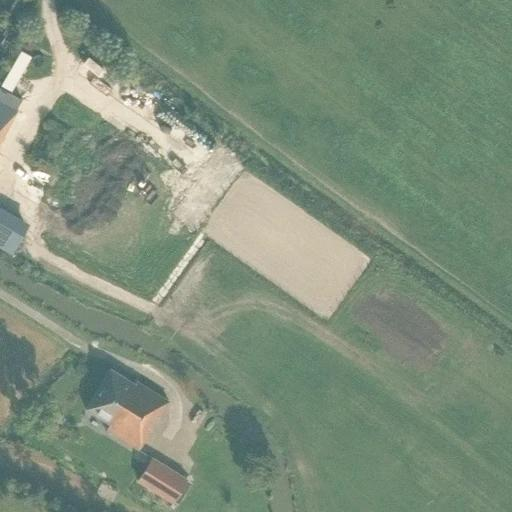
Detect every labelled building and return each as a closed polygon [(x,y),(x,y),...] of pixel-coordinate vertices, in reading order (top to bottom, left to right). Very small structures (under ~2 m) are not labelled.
[(0,8),(17,19),(28,0),(1,0),(0,2),(0,8)] [(22,32),(6,22),(4,25),(3,24),(0,29),(0,33),(16,43),(22,32)] [(23,37),(19,45),(20,50),(25,52),(29,51),(33,43),(32,39),(28,36),(23,37)] [(2,91),(0,95),(0,144),(17,113),(14,111),(20,100),(2,91)] [(0,248),(10,254),(25,226),(0,212),(0,248)] [(134,385),(109,370),(84,410),(109,426),(105,431),(138,450),(147,435),(152,439),(164,418),(157,414),(165,401),(143,387),(146,382),(139,378),(134,385)] [(173,503),(188,479),(153,458),(138,482),(173,503)]
